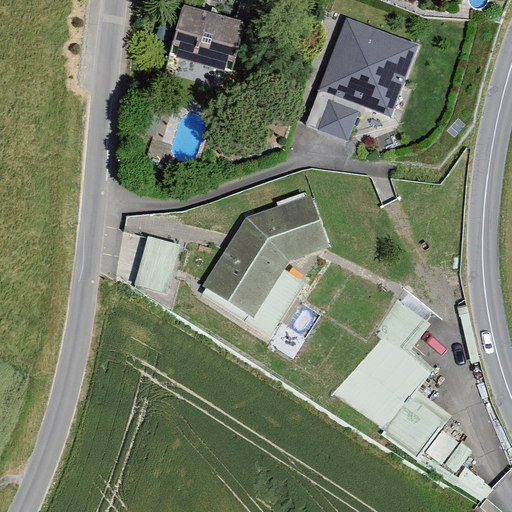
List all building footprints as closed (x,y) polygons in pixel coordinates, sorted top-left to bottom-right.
[(238,31),(180,13),(164,62),(222,80),(238,31)] [(421,48),(344,20),(304,131),(347,147),(360,109),(394,121),(421,48)] [(307,202),(242,224),(198,293),(248,323),(281,271),(325,255),(307,202)] [(132,283),(164,294),(182,246),(150,234),(132,283)] [(394,351),(409,335),(415,340),(430,325),(405,302),(394,313),(411,330),(401,340),(392,333),(384,342),(394,351)] [(388,431),(454,457),(460,441),(442,434),(452,409),(418,396),(429,368),(383,350),(377,365),(401,374),(392,396),(401,399),(388,431)]
